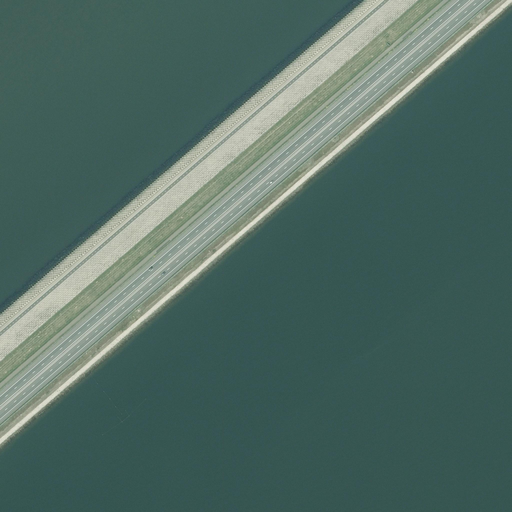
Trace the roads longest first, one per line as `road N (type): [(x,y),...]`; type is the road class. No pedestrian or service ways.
road 1 (motorway): [(0,414),(480,0)]
road 2 (motorway): [(464,0),(0,401)]
